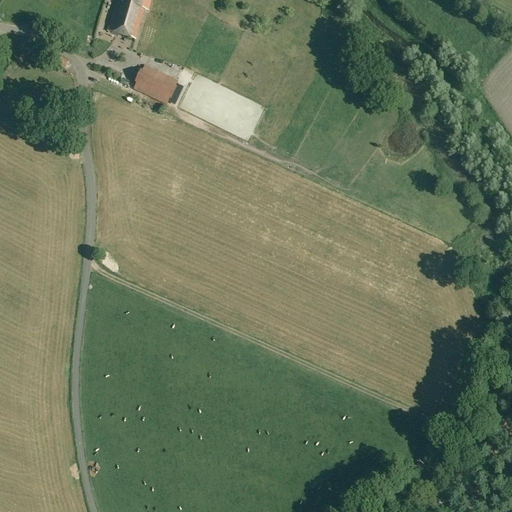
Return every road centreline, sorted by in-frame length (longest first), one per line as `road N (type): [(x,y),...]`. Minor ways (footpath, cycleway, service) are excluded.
road 1 (unclassified): [(0,28),(71,56),(84,73),(93,200),(77,402),(94,511)]
road 2 (track): [(89,260),(111,278),(480,444),(499,461),(511,511)]
